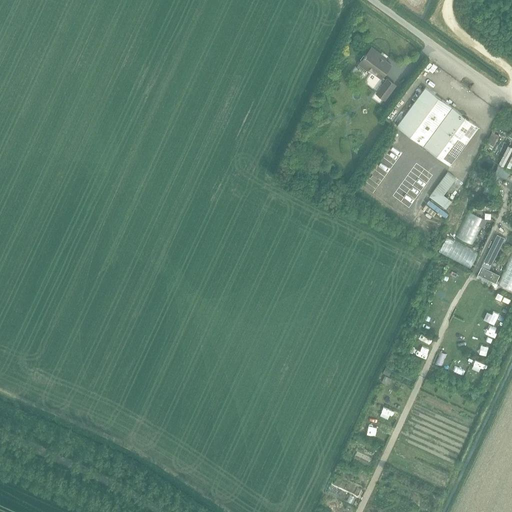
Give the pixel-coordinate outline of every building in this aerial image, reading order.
[(353,63),(360,48),(345,37),(338,52),(353,63)] [(381,54),(371,47),(356,67),(365,74),(369,68),(381,77),(391,65),(379,56),(381,54)] [(395,85),(387,79),(377,93),(384,99),(395,85)] [(479,127),(425,87),(397,126),(450,165),(479,127)] [(507,150),(489,142),(472,178),(491,187),(507,150)] [(456,177),(448,171),(430,196),(446,208),(452,200),(444,194),(456,177)] [(460,232),(474,239),(491,205),(477,198),(460,232)] [(448,234),(442,247),(475,262),(482,249),(448,234)] [(511,283),(511,257),(501,278),(511,283)] [(482,266),(478,274),(496,283),(500,275),(482,266)]
